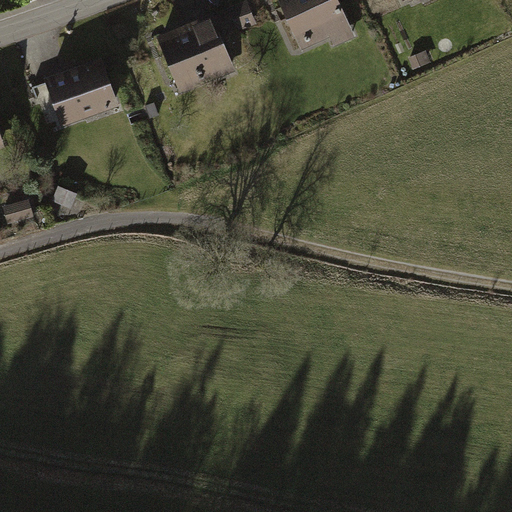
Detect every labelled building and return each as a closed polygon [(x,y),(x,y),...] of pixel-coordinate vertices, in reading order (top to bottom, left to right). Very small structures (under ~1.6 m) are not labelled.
[(343,0),(283,0),(307,53),(335,41),(340,51),(362,42),(343,0)] [(160,37),(185,96),(242,72),(228,40),(260,26),(251,4),(202,24),(200,20),(160,37)] [(423,49),(409,56),(416,70),(430,63),(423,49)] [(49,81),(39,85),(43,93),(37,95),(48,123),(53,121),(57,132),(123,107),(103,54),(47,75),(49,81)] [(157,104),(147,107),(150,116),(160,112),(157,104)] [(0,117),(0,154),(11,150),(0,117)] [(82,194),(63,188),(57,204),(76,211),(82,194)] [(32,202),(5,210),(10,226),(37,218),(32,202)]
